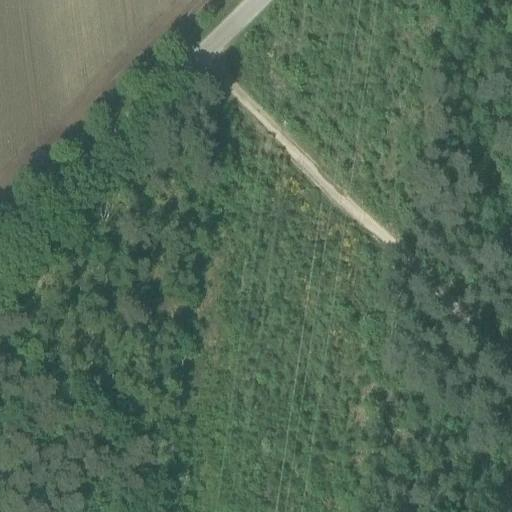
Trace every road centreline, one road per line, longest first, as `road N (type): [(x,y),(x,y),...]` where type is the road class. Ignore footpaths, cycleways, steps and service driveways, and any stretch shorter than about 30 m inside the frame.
road 1 (track): [(511,362),(202,58)]
road 2 (unclassified): [(0,249),(258,0)]
